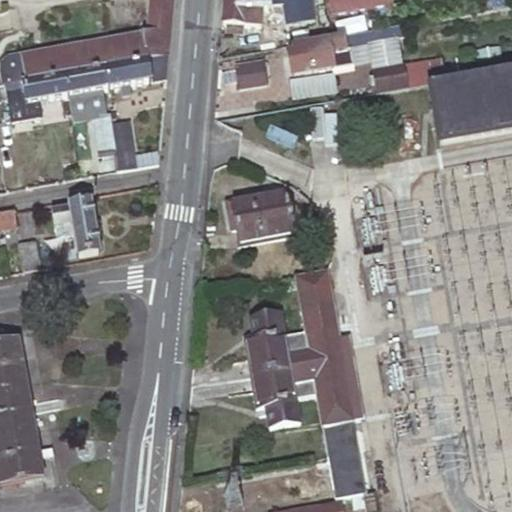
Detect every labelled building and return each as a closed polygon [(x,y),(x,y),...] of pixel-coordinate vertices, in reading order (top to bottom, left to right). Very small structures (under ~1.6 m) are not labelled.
[(105,67),(147,60),(168,56),(172,0),(150,0),(147,35),(18,57),(20,63),(11,65),(12,70),(7,71),(8,78),(3,79),(4,85),(21,82),(65,74),(105,67)] [(267,13),(268,0),(223,0),(221,26),(226,26),(251,28),(260,29),(261,12),(267,13)] [(312,18),(308,0),(282,0),(286,23),(312,18)] [(389,0),(327,0),(330,16),(391,7),(389,0)] [(250,35),(251,28),(226,26),(225,32),(250,35)] [(342,38),(343,48),(370,44),(398,39),(406,39),(404,28),(342,38)] [(329,41),(291,47),(292,55),(286,55),(289,79),(331,73),(328,56),(344,54),(343,48),(342,38),(329,41)] [(374,72),(403,67),(398,39),(370,44),(374,72)] [(168,56),(147,60),(150,83),(165,81),(167,66),(168,56)] [(463,73),(461,58),(450,59),(453,75),(463,73)] [(105,67),(109,90),(150,83),(147,60),(105,67)] [(375,96),(432,87),(427,63),(403,67),(374,72),(372,72),(375,96)] [(265,66),(235,67),(236,93),(266,93),(265,66)] [(105,91),(109,90),(105,67),(65,74),(69,97),(73,122),(93,119),(107,117),(102,91),(105,91)] [(65,74),(21,82),(23,90),(8,93),(14,130),(29,127),(25,104),(69,97),(65,74)] [(511,133),(511,81),(430,95),(438,146),(511,133)] [(107,117),(93,119),(100,156),(116,153),(111,122),(110,116),(107,117)] [(120,158),(117,159),(120,173),(138,170),(129,124),(114,127),(120,158)] [(295,237),(288,194),(225,206),(229,232),(234,231),(238,248),(295,237)] [(51,210),(54,228),(71,224),(76,257),(99,252),(90,202),(51,210)] [(22,274),(39,271),(33,242),(17,245),(22,274)] [(300,295),(305,331),(308,350),(287,354),(290,371),(292,385),(315,381),(322,428),(353,423),(353,420),(362,419),(350,343),(340,345),(332,291),(300,295)] [(284,335),(279,312),(249,316),(253,340),(284,335)] [(253,340),(244,342),(250,377),(290,371),(287,354),(284,335),(253,340)] [(0,344),(0,486),(43,479),(18,341),(0,344)] [(290,371),(250,377),(255,410),(264,408),(296,404),(292,385),(290,371)] [(296,404),(264,408),(269,434),(300,428),(296,404)] [(341,500),(365,495),(353,423),(322,428),(326,460),(333,501),(341,500)] [(333,501),(293,508),(293,511),(343,511),(341,500),(333,501)]
